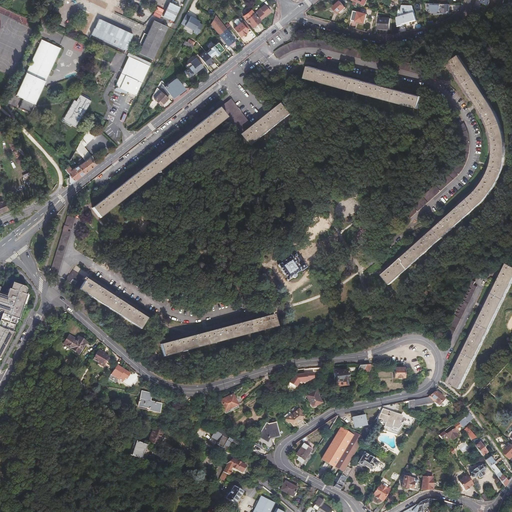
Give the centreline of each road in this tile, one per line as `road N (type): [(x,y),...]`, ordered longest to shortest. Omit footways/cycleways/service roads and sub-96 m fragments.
road 1 (tertiary): [(51,293),(143,372),(186,389),(406,340),(426,343),(437,367),(424,391),(331,413),(286,444),(282,460)]
road 2 (secondary): [(83,181),(291,16)]
road 3 (track): [(103,272),(117,238),(261,266)]
road 4 (residential): [(454,22),(396,39),(368,38),(291,16)]
